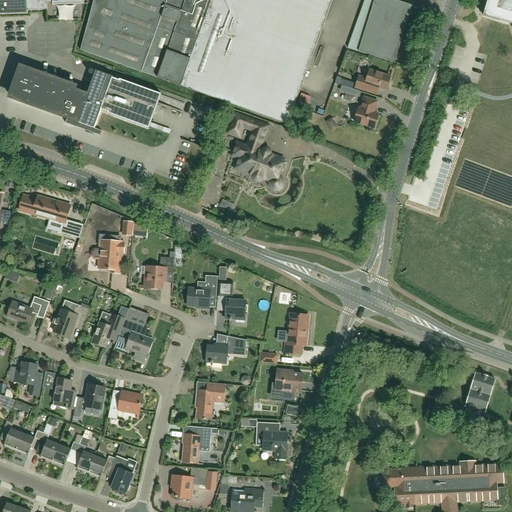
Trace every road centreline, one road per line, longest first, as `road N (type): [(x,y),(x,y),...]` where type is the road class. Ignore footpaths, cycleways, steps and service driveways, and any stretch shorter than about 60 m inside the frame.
road 1 (primary): [(363,296),(66,170),(0,152)]
road 2 (unclassified): [(363,296),(454,0)]
road 3 (residential): [(296,511),(363,296)]
road 4 (residential): [(170,386),(72,362),(0,330)]
road 5 (primary): [(511,358),(363,296)]
road 6 (residential): [(139,511),(170,386)]
road 7 (residential): [(114,511),(0,470)]
